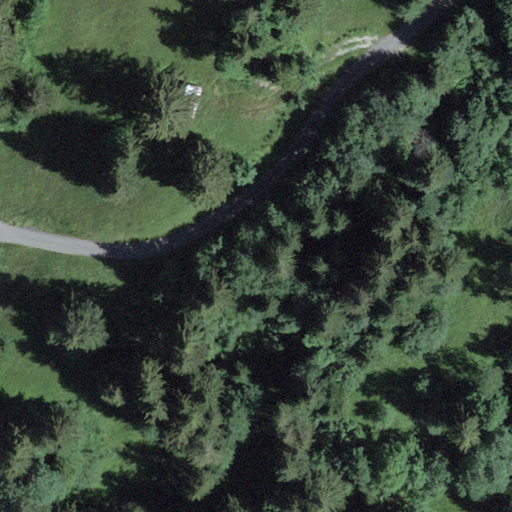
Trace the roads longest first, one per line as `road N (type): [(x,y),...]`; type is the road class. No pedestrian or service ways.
road 1 (track): [(441,0),(288,162),(185,239),(147,250),(97,250),(0,231)]
road 2 (track): [(394,42),(342,45),(273,95),(229,102)]
